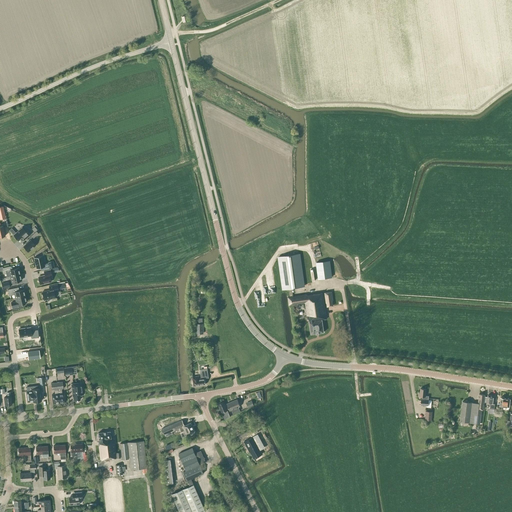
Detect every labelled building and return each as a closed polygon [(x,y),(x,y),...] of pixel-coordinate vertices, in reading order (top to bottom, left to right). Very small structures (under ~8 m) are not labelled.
[(22,227),(13,235),(18,241),(21,238),(24,240),(30,234),(25,229),(24,230),(22,227)] [(31,240),(23,246),(28,251),(35,245),(31,240)] [(289,297),(288,297),(289,305),(305,303),(308,320),(309,319),(311,334),(324,332),(322,320),(326,319),(326,314),(323,293),(308,295),(308,294),(293,296),(292,288),(304,286),(299,254),(278,257),(283,289),(288,289),(289,297)] [(34,258),(35,262),(34,262),(35,264),(36,268),(41,267),(41,270),(49,269),(48,263),(43,264),(42,256),(34,258)] [(332,277),(329,261),(316,263),(318,279),(319,279),(331,277),(332,277)] [(9,266),(2,268),(3,270),(4,274),(6,274),(7,277),(10,276),(20,274),(18,268),(14,269),(10,270),(9,266)] [(44,271),(45,275),(38,277),(40,284),(50,282),(49,276),(51,276),(50,270),(44,271)] [(21,280),(20,274),(10,276),(12,282),(21,280)] [(49,286),(49,290),(42,292),(44,300),(55,297),(54,293),(59,292),(57,284),(49,286)] [(14,294),(15,298),(25,296),(23,290),(15,291),(14,288),(7,290),(9,295),(14,294)] [(333,306),(332,301),(333,301),(331,292),(324,293),(326,303),(327,303),(327,307),(333,306)] [(11,303),(12,310),(22,307),(21,303),(26,302),(25,296),(15,298),(16,302),(11,303)] [(39,337),(38,329),(33,330),(31,331),(31,327),(19,329),(20,337),(31,336),(32,338),(39,337)] [(40,358),(39,350),(27,352),(28,360),(40,358)] [(64,367),(65,374),(65,375),(72,374),(72,370),(76,369),(75,366),(72,367),(64,367)] [(199,376),(192,377),(193,386),(205,384),(204,378),(208,378),(207,369),(200,371),(201,378),(199,378),(199,376)] [(59,403),(65,402),(64,393),(62,393),(61,389),(63,388),(62,382),(56,383),(59,403)] [(80,395),(83,395),(81,382),(71,383),(72,396),(73,396),(74,400),(80,400),(80,395)] [(51,383),(52,390),(54,390),(54,394),(52,394),(53,404),(59,403),(56,383),(51,383)] [(33,401),(33,402),(41,401),(39,388),(39,385),(26,387),(27,391),(26,391),(27,402),(33,401)] [(425,395),(426,389),(420,389),(420,396),(422,396),(422,399),(421,399),(421,405),(427,405),(427,407),(431,407),(431,400),(428,400),(429,396),(425,395)] [(485,403),(485,397),(485,396),(485,395),(479,394),(478,403),(462,401),(460,421),(480,424),(481,410),(483,410),(484,402),(485,403)] [(487,397),(485,397),(485,403),(492,404),(490,404),(489,409),(494,409),(495,404),(494,404),(495,396),(488,395),(487,397)] [(500,406),(503,406),(503,409),(509,410),(510,399),(505,398),(501,397),(500,406)] [(237,399),(226,404),(230,411),(233,410),(233,411),(232,411),(233,414),(240,411),(239,408),(238,408),(237,408),(240,406),(237,399)] [(224,402),(218,405),(222,413),(225,419),(230,417),(224,402)] [(161,429),(164,434),(179,428),(181,432),(184,431),(186,435),(194,432),(190,423),(184,426),(182,420),(171,425),(161,429)] [(256,433),(253,428),(248,431),(251,436),(256,433)] [(99,442),(98,442),(100,460),(120,457),(120,452),(116,452),(117,453),(116,453),(114,438),(110,438),(110,431),(98,433),(99,442)] [(253,437),(244,442),(249,452),(250,452),(254,458),(262,454),(260,450),(261,449),(258,445),(262,443),(257,435),(253,437)] [(144,441),(120,443),(121,460),(129,459),(130,470),(142,468),(146,468),(144,441)] [(72,456),(77,455),(77,462),(83,461),(82,452),(82,444),(70,444),(71,455),(72,456)] [(65,445),(53,446),(54,453),(60,453),(60,459),(66,459),(65,445)] [(36,447),(36,454),(42,454),(42,457),(48,457),(47,446),(36,447)] [(30,447),(18,448),(19,456),(25,455),(25,462),(31,461),(30,447)] [(179,511),(204,511),(206,511),(191,479),(204,473),(200,465),(206,462),(204,459),(205,458),(203,457),(201,451),(195,453),(192,448),(179,454),(181,459),(182,462),(186,471),(183,472),(189,486),(172,494),(179,511)] [(163,460),(165,484),(173,483),(171,459),(163,460)] [(57,469),(58,478),(66,477),(65,465),(59,466),(59,462),(54,462),(54,469),(57,469)] [(20,473),(20,481),(31,480),(31,476),(35,476),(34,469),(36,469),(35,464),(30,465),(30,473),(20,473)] [(43,479),(50,479),(49,470),(45,470),(45,466),(38,467),(39,476),(43,476),(43,479)] [(73,497),(69,497),(70,505),(79,504),(78,498),(81,498),(81,492),(75,493),(73,493),(73,497)]
